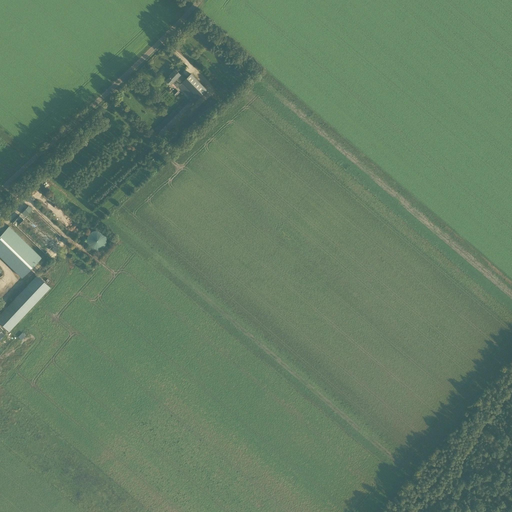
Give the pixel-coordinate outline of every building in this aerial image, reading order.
[(169,76),(170,77),(166,80),(171,85),(173,83),(177,88),(179,86),(190,97),(189,98),(190,99),(189,101),(191,103),(194,101),(195,102),(207,90),(195,77),(194,78),(191,74),(185,79),(181,75),(176,70),(169,76)] [(154,129),(162,137),(182,116),(181,116),(192,105),(186,99),(175,110),(174,109),(154,129)] [(172,146),(175,149),(188,136),(212,111),(213,112),(221,105),(217,101),(210,108),(206,105),(182,130),(185,133),(172,146)] [(22,213),(25,216),(32,209),(28,206),(22,213)] [(49,249),(60,237),(33,210),(24,219),(26,222),(24,224),(49,249)] [(12,223),(16,226),(22,218),(18,215),(12,223)] [(41,257),(9,226),(0,234),(0,256),(21,278),(41,257)] [(87,240),(87,241),(87,242),(87,243),(87,244),(88,244),(88,245),(89,246),(89,247),(90,247),(90,248),(91,248),(92,249),(93,249),(94,250),(95,250),(96,250),(97,250),(98,250),(99,250),(100,249),(101,249),(102,248),(103,248),(103,247),(104,247),(104,246),(105,245),(105,244),(106,244),(106,243),(106,242),(106,241),(106,240),(106,239),(106,238),(106,237),(105,236),(105,235),(104,234),(103,233),(102,232),(101,232),(101,231),(100,231),(99,231),(98,231),(97,231),(96,231),(95,231),(94,231),(93,231),(92,231),(92,232),(91,232),(90,233),(89,234),(89,235),(88,235),(88,236),(87,237),(87,238),(87,239),(87,240)] [(0,314),(0,323),(8,331),(50,287),(37,275),(0,314)]
